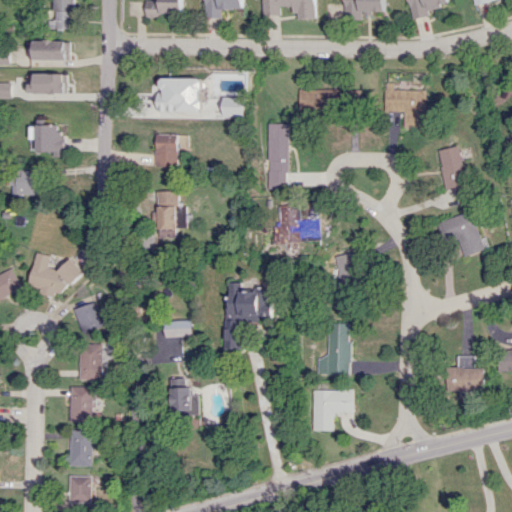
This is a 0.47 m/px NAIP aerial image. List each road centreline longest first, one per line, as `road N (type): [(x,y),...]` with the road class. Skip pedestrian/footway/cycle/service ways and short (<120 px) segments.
road 1 (residential): [(385,214),(401,177),(398,162),(358,156),(328,173),(394,222),(411,275),(405,413),(423,447)]
road 2 (residential): [(107,41),(410,47),(511,28)]
road 3 (tertiary): [(511,423),(196,511)]
road 4 (residential): [(33,357),(48,340),(46,325),(24,321),(18,335),(33,357),(31,511)]
road 5 (residential): [(107,0),(102,199)]
